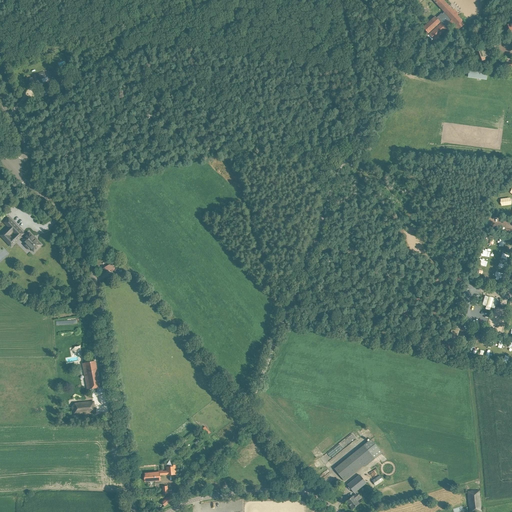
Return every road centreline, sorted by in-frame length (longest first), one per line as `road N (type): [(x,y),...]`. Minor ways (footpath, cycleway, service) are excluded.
road 1 (unclassified): [(131,511),(91,277),(62,217),(19,170)]
road 2 (track): [(351,134),(248,411)]
road 3 (track): [(248,411),(95,236)]
road 4 (unknown): [(130,102),(225,93),(263,109),(325,114),(351,134)]
road 5 (track): [(166,0),(0,60)]
road 6 (unclassified): [(335,511),(309,495),(277,489),(169,511)]
road 7 (track): [(344,0),(358,103),(351,134)]
road 8 (track): [(250,416),(165,511)]
